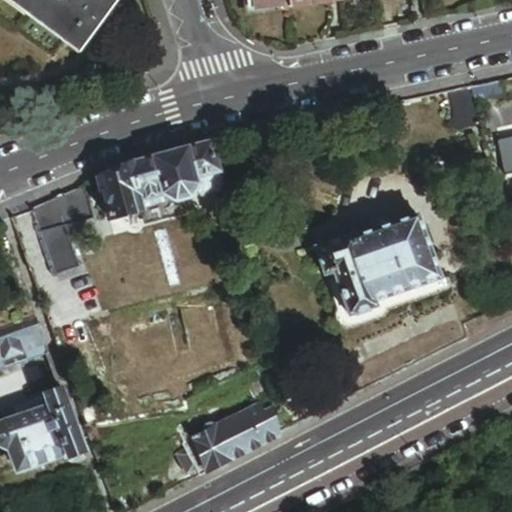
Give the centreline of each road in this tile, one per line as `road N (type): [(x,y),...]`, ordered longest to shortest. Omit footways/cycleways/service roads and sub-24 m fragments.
road 1 (tertiary): [(511,344),(185,511)]
road 2 (residential): [(228,95),(511,44)]
road 3 (residential): [(0,175),(228,95)]
